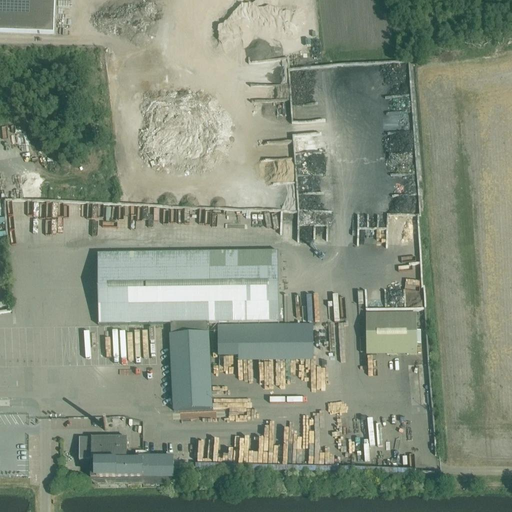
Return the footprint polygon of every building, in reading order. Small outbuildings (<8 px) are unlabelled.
[(0,0),(0,32),(54,34),(94,36),(94,0),(0,0)] [(207,334),(207,324),(279,323),(278,253),(97,255),(98,326),(171,325),(171,336),(170,336),(174,412),(212,410),(208,334),(207,334)] [(367,357),(417,356),(417,315),(366,316),(367,357)] [(218,327),(218,358),(313,357),(313,325),(218,327)] [(91,480),(97,485),(174,484),(174,459),(144,459),(127,459),(127,439),(79,439),(79,463),(91,462),(91,480)]
